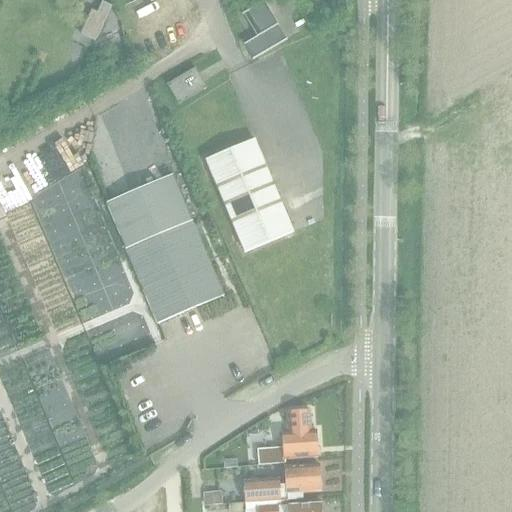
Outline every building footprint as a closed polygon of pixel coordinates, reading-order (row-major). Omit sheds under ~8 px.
[(257,38),(244,46),(246,45),(254,58),(252,59),(252,60),(255,59),(287,40),(286,39),(284,40),(276,27),(278,26),(264,2),(242,15),(242,16),(244,15),(257,38)] [(92,11),(81,35),(96,41),(112,7),(103,3),(98,14),(92,11)] [(179,103),(205,88),(195,69),(168,85),(179,103)] [(293,232),(254,139),(206,160),(245,253),(293,232)] [(224,296),(192,221),(172,175),(106,203),(125,248),(158,324),(224,296)] [(258,449),(259,465),(285,463),(285,459),(318,456),(317,430),(309,431),(308,410),(290,411),(291,432),(282,433),(283,447),(258,449)] [(302,499),(301,492),(321,491),(319,465),(284,467),(285,485),(244,487),(245,503),(302,499)] [(223,492),(205,493),(205,505),(223,504),(223,492)] [(322,511),(321,503),(259,507),(258,511),(322,511)]
